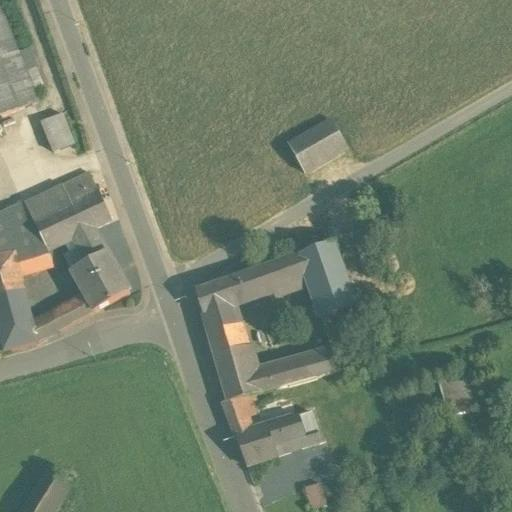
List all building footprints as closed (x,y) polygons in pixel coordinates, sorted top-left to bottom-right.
[(0,10),(0,119),(38,103),(0,10)] [(63,116),(45,123),(53,142),(56,141),(60,151),(74,145),(63,116)] [(331,122),(288,147),(304,175),(347,150),(331,122)] [(52,196),(24,210),(24,214),(0,222),(0,259),(15,256),(20,275),(53,267),(48,254),(75,241),(95,231),(112,223),(91,175),(52,193),(52,196)] [(95,231),(75,241),(87,266),(107,254),(95,231)] [(335,244),(299,257),(309,284),(322,321),(350,311),(357,308),(335,244)] [(87,266),(73,274),(85,297),(95,314),(129,294),(107,254),(87,266)] [(0,259),(0,335),(5,355),(38,345),(34,328),(20,275),(15,256),(0,259)] [(299,257),(254,274),(264,295),(274,292),(275,296),(309,284),(299,257)] [(254,274),(197,294),(204,317),(232,307),(264,295),(254,274)] [(85,297),(34,328),(38,345),(95,314),(85,297)] [(232,307),(204,317),(215,357),(245,351),(245,350),(232,307)] [(350,311),(322,321),(334,354),(337,362),(362,354),(350,311)] [(385,343),(367,348),(371,360),(388,356),(385,343)] [(249,351),(245,350),(245,351),(215,357),(228,403),(222,405),(223,406),(255,397),(274,392),(268,372),(258,375),(250,351),(249,351)] [(334,354),(268,372),(274,392),(276,391),(334,374),(341,372),(337,362),(334,354)] [(438,382),(446,411),(480,400),(471,372),(438,382)] [(255,397),(223,406),(230,425),(256,416),(252,403),(256,402),(255,397)] [(298,418),(269,427),(278,458),(311,447),(298,418)] [(269,427),(235,438),(246,468),(278,458),(269,427)] [(24,511),(56,511),(73,485),(50,469),(24,511)] [(331,480),(304,487),(310,509),(337,502),(331,480)]
